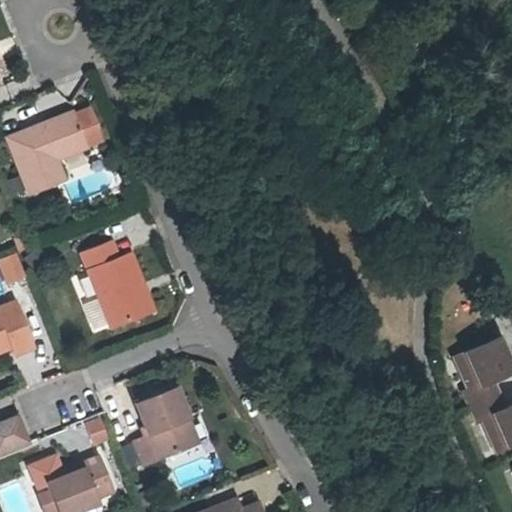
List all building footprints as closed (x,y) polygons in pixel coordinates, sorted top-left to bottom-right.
[(73,111),(8,137),(31,192),(65,178),(56,158),(87,145),(73,111)] [(113,242),(84,254),(112,328),(149,313),(139,287),(144,285),(132,254),(120,259),(113,242)] [(0,256),(0,271),(5,285),(26,276),(15,250),(0,256)] [(97,295),(83,298),(90,333),(105,329),(97,295)] [(16,301),(0,307),(0,352),(13,347),(16,355),(35,348),(16,301)] [(494,379),(511,371),(511,361),(501,336),(455,356),(469,388),(464,391),(477,421),(482,419),(496,451),(511,444),(511,404),(506,407),(494,379)] [(176,418),(188,414),(175,383),(133,399),(146,431),(156,457),(189,443),(176,418)] [(0,454),(34,441),(23,414),(0,423),(0,454)] [(90,444),(107,440),(101,414),(83,418),(90,444)] [(176,418),(189,443),(199,439),(188,414),(176,418)] [(146,431),(131,437),(142,463),(156,457),(146,431)] [(80,469),(68,474),(43,483),(47,493),(53,511),(78,511),(99,503),(96,496),(112,491),(97,452),(78,461),(80,469)] [(80,469),(78,461),(65,466),(68,474),(80,469)] [(53,511),(47,493),(33,499),(39,511),(53,511)] [(214,511),(239,511),(243,511),(237,497),(207,509),(214,511)] [(199,511),(262,511),(259,503),(243,511),(239,511),(214,511),(207,509),(199,511)]
